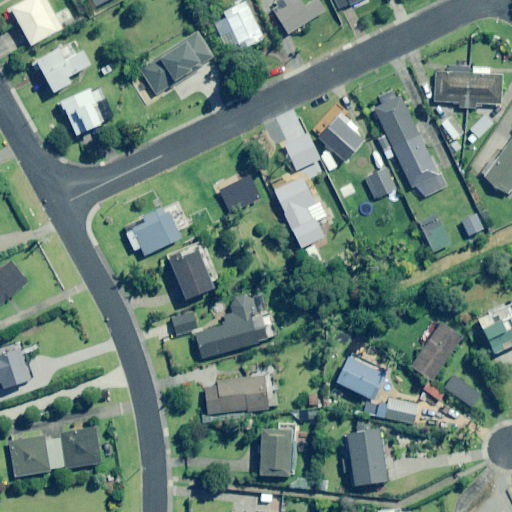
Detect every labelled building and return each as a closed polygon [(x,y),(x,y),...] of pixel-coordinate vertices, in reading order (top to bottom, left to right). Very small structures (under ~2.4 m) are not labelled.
[(62,30),(46,0),(29,0),(11,10),(31,47),(62,30)] [(316,0),(304,8),(299,0),(281,0),(287,8),(272,17),(285,37),(325,12),(317,0),(316,0)] [(363,0),(334,0),(340,11),(363,0)] [(223,13),(226,19),(215,25),(228,51),(239,45),(242,51),(264,40),(245,2),(223,13)] [(139,69),(155,95),(169,87),(170,90),(181,83),(180,80),(194,72),(215,59),(199,33),(139,69)] [(17,48),(13,40),(0,46),(0,50),(2,55),(17,48)] [(65,62),(58,50),(36,62),(54,94),(72,85),(68,79),(91,66),(83,52),(65,62)] [(501,106),(502,77),(490,76),(491,68),(450,66),(449,74),(436,73),(434,102),(459,104),(459,108),(478,109),(478,104),(501,106)] [(100,86),(90,90),(61,103),(76,137),(115,119),(100,86)] [(430,157),(401,97),(374,110),(408,178),(413,188),(418,185),(425,199),(448,187),(432,156),(430,157)] [(358,130),(341,114),(319,139),(346,163),(365,142),(355,133),(358,130)] [(493,125),(484,116),(470,131),(478,140),(493,125)] [(464,134),(451,117),(441,125),(454,142),(464,134)] [(511,139),(484,178),(508,196),(511,190),(511,139)] [(356,194),(343,167),(331,172),(344,200),(356,194)] [(397,190),(387,169),(365,179),(375,201),(397,190)] [(324,219),(304,176),(273,191),(301,250),(325,238),(317,222),(324,219)] [(134,231),(126,235),(134,251),(141,248),(145,256),(181,239),(176,229),(188,224),(178,202),(142,219),(130,224),(134,231)] [(484,231),(476,215),(462,222),(469,238),(484,231)] [(451,245),(440,221),(422,229),(434,254),(451,245)] [(217,277),(207,249),(171,262),(185,300),(214,289),(210,279),(217,277)] [(0,307),(28,284),(11,263),(0,271),(0,307)] [(193,334),(201,360),(278,338),(270,310),(259,314),(256,303),(255,301),(253,299),(251,298),(249,297),(247,296),(244,296),(242,296),(240,296),(238,297),(235,298),(234,300),(232,302),(231,304),(230,306),(230,308),(234,321),(193,334)] [(511,347),(511,304),(478,321),(494,356),(511,347)] [(197,331),(192,313),(171,319),(176,337),(197,331)] [(462,339),(440,324),(411,367),(433,382),(462,339)] [(34,380),(25,349),(22,343),(3,349),(5,355),(0,356),(0,377),(3,389),(34,380)] [(381,372),(380,371),(381,368),(355,356),(354,360),(348,357),(336,384),(369,399),(381,372)] [(242,379),(242,376),(218,378),(218,388),(205,389),(207,415),(278,410),(277,394),(266,395),(265,377),(242,379)] [(480,396),(452,376),(443,388),(472,409),(480,396)] [(444,394),(427,385),(423,393),(440,402),(444,394)] [(375,418),(387,420),(413,426),(417,405),(391,400),(390,407),(377,404),(375,418)] [(380,431),(372,432),(370,419),(355,421),(357,434),(348,435),(355,487),(387,483),(380,431)] [(51,470),(60,469),(66,468),(66,470),(103,464),(97,429),(61,435),(61,439),(46,441),(46,437),(11,443),(16,478),(51,473),(51,470)] [(297,433),(262,430),(260,476),(294,478),(297,433)]
